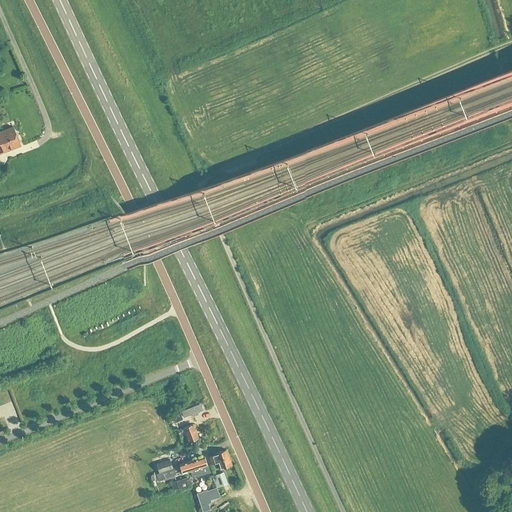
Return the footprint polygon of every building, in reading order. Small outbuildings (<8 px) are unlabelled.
[(0,152),(20,145),(13,126),(0,131),(0,152)] [(179,437),(182,444),(198,437),(192,423),(182,428),(185,434),(179,437)] [(232,465),(226,448),(216,451),(216,454),(209,456),(211,464),(218,462),(220,469),(232,465)] [(190,469),(193,477),(210,471),(207,465),(205,456),(179,465),(182,472),(190,469)] [(159,480),(175,475),(169,459),(156,463),(159,473),(151,475),(152,481),(158,479),(159,480)] [(216,487),(227,483),(223,471),(214,474),(215,478),(213,479),(216,487)] [(178,488),(192,483),(189,476),(176,480),(178,488)]
